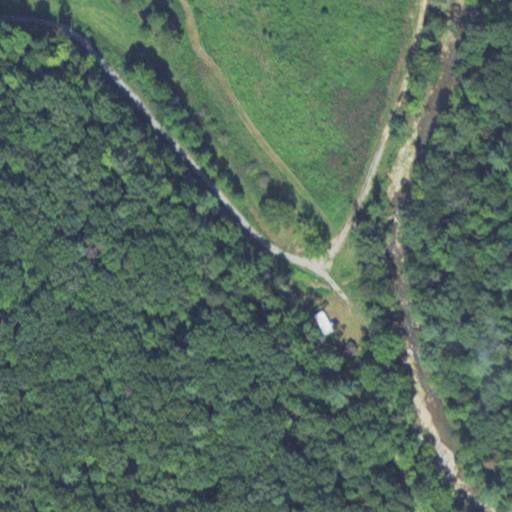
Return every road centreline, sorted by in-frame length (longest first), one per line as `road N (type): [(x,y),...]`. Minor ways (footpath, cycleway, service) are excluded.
road 1 (track): [(0,16),(73,29),(262,244),(319,269)]
road 2 (track): [(319,269),(337,249),(386,135),(419,0)]
